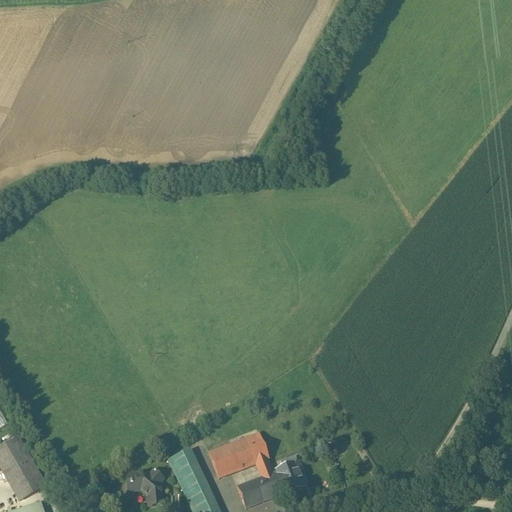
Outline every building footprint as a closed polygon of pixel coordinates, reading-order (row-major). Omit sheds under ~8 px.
[(258,435),(208,455),(218,480),(226,477),(255,465),(261,480),(272,476),(267,461),(268,460),(258,435)] [(45,487),(17,440),(0,449),(0,467),(19,502),(45,487)] [(214,511),(187,453),(168,462),(191,511),(214,511)] [(289,460),(280,463),(282,470),(292,466),(289,460)] [(282,470),(275,473),(276,474),(284,495),(285,497),(304,489),(297,473),(294,465),(292,466),(282,470)] [(261,480),(247,486),(237,490),(245,511),(284,495),(276,474),(272,476),(261,480)] [(157,475),(152,481),(147,477),(138,478),(132,485),(133,489),(138,493),(144,492),(153,500),(154,510),(167,508),(165,486),(167,483),(157,475)]
